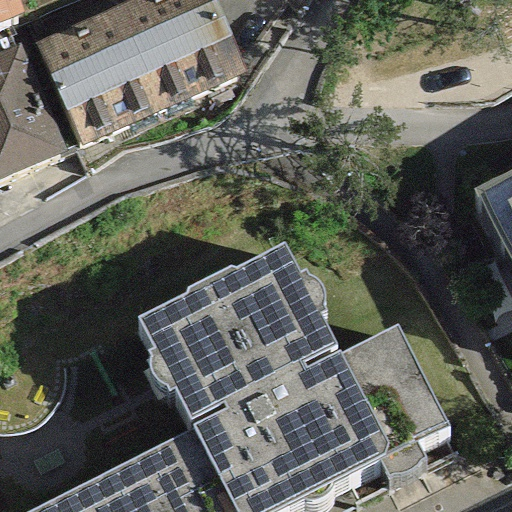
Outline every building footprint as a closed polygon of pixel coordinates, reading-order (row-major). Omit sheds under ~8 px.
[(0,0),(0,69),(31,56),(6,0),(0,0)] [(248,77),(215,0),(163,0),(40,53),(82,151),(248,77)] [(31,56),(0,69),(0,186),(82,151),(40,53),(31,56)] [(511,201),(479,217),(511,285),(511,201)] [(359,511),(467,459),(409,343),(359,368),(303,257),(152,332),(207,444),(68,511),(359,511)]
